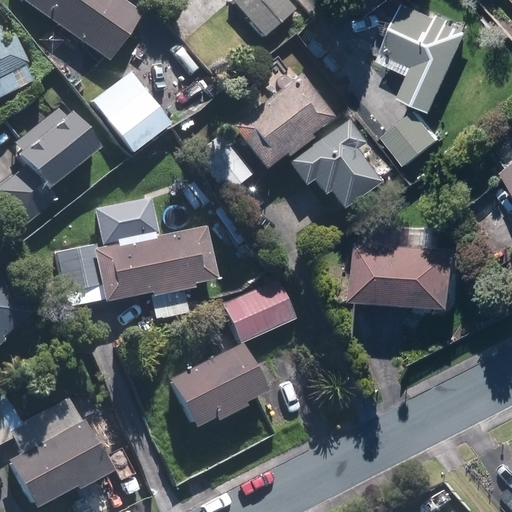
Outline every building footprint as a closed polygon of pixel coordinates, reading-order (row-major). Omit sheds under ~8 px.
[(132,0),(32,0),(109,52),(141,5),(132,0)] [(281,0),(227,0),(227,1),(260,39),(292,12),(281,0)] [(449,101),(479,27),(416,2),(395,55),(416,64),(408,84),(449,101)] [(0,83),(27,72),(0,9),(0,83)] [(126,73),(86,104),(126,155),(166,124),(126,73)] [(335,115),(304,74),(239,123),(270,164),(335,115)] [(0,154),(0,173),(31,215),(110,155),(69,102),(0,154)] [(440,137),(417,111),(383,141),(406,167),(440,137)] [(382,163),(352,119),(297,156),(327,201),(382,163)] [(101,244),(107,292),(204,281),(199,233),(101,244)] [(368,239),(367,296),(465,298),(467,241),(368,239)] [(0,331),(31,309),(0,268),(0,331)] [(229,294),(247,337),(297,316),(279,273),(229,294)] [(179,377),(198,417),(269,384),(249,343),(179,377)] [(22,452),(42,497),(108,467),(88,422),(22,452)]
